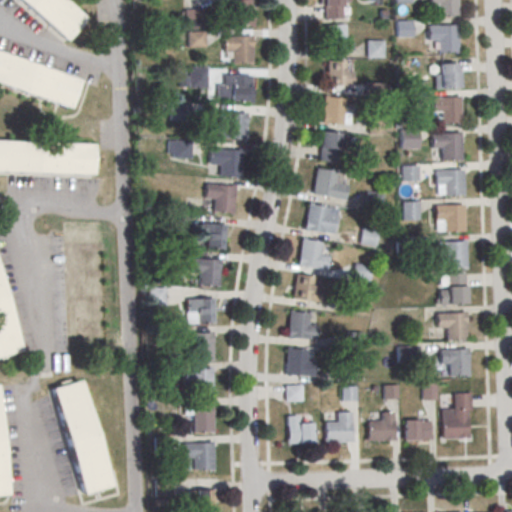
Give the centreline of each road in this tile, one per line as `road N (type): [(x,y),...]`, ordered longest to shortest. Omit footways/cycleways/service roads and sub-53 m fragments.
road 1 (residential): [(249,511),(246,344),(282,124),(284,0)]
road 2 (residential): [(135,511),(111,0)]
road 3 (residential): [(507,475),(492,0)]
road 4 (residential): [(511,474),(248,483)]
